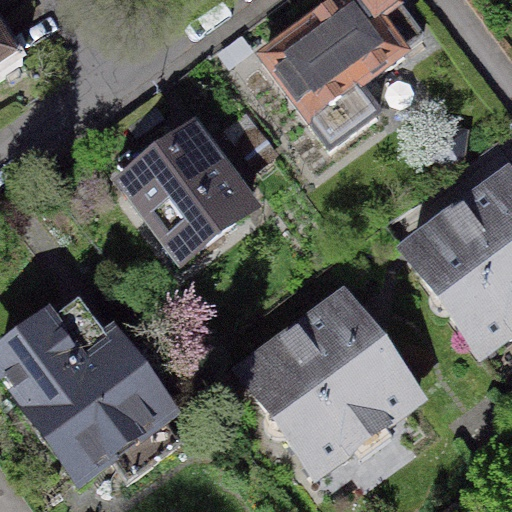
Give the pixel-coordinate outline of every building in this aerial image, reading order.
[(349,0),(263,65),(322,143),(368,109),(357,95),(404,60),(401,57),(421,42),(398,10),(396,12),(386,0),(349,0)] [(0,81),(22,68),(0,33),(0,81)] [(131,190),(128,192),(182,264),(246,216),(193,144),(167,163),(160,154),(154,145),(118,171),(131,190)] [(408,261),(480,358),(511,333),(511,329),(511,328),(511,327),(511,190),(509,187),(408,261)] [(79,308),(0,365),(0,373),(28,411),(27,412),(81,485),(110,463),(127,486),(151,468),(150,467),(178,447),(162,425),(164,423),(138,388),(152,377),(136,355),(129,361),(122,366),(79,308)] [(243,382),(315,479),(349,454),(346,450),(378,426),(381,430),(415,405),(367,339),(344,308),(243,382)]
